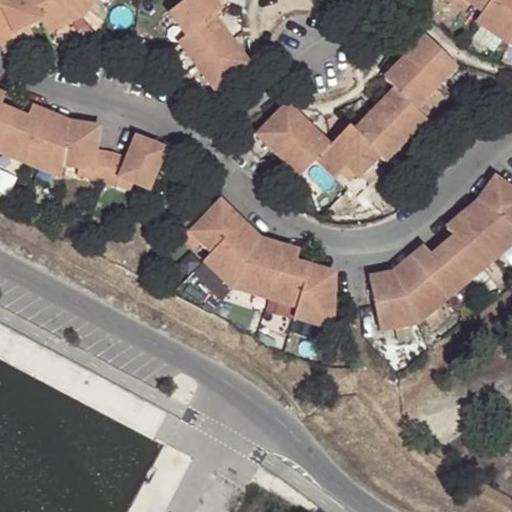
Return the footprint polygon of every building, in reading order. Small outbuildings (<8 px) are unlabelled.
[(0,0),(0,38),(29,26),(38,23),(42,32),(80,17),(94,0),(0,0)] [(215,0),(185,0),(170,11),(188,35),(181,41),(215,87),(250,62),(216,15),(222,10),(215,0)] [(511,0),(491,0),(487,7),(481,15),(507,34),(511,34),(511,0)] [(0,38),(0,42),(3,49),(33,37),(29,26),(0,38)] [(393,89),(356,129),(382,154),(387,158),(425,116),(418,108),(454,67),(422,39),(386,80),(393,89)] [(0,144),(64,172),(66,162),(78,163),(90,163),(90,172),(89,178),(102,179),(115,185),(116,182),(120,175),(132,181),(148,189),(164,158),(160,146),(142,136),(131,156),(118,150),(99,147),(101,124),(71,120),(69,130),(58,125),(62,116),(33,104),(28,115),(2,103),(6,94),(0,91),(0,144)] [(331,144),(288,108),(277,118),(263,139),(305,173),(322,156),(340,169),(343,166),(349,159),(360,167),(364,171),(382,154),(356,129),(351,122),(331,144)] [(69,130),(71,120),(62,116),(58,125),(69,130)] [(349,159),(343,166),(354,175),(360,167),(349,159)] [(78,163),(77,171),(90,172),(90,163),(78,163)] [(120,175),(116,182),(129,187),(132,181),(120,175)] [(511,234),(510,233),(511,230),(511,199),(492,188),(476,212),(483,218),(478,226),(468,219),(447,236),(453,244),(433,262),(424,255),(404,273),(410,280),(401,286),(387,289),(386,281),(371,284),(374,299),(375,310),(378,325),(378,329),(380,332),(419,326),(511,247),(511,234)] [(483,218),(476,212),(468,219),(478,226),(483,218)] [(192,224),(176,239),(190,252),(196,245),(207,254),(213,260),(204,268),(233,297),(298,313),(295,324),(330,340),(334,293),(319,288),(322,281),(297,273),(300,263),(274,254),(271,263),(259,258),(252,251),(258,243),(227,213),(211,228),(199,217),(192,224)] [(264,251),(258,243),(252,251),(259,258),(264,251)] [(196,245),(190,252),(200,260),(207,254),(196,245)] [(264,251),(259,258),(271,263),(274,254),(264,251)] [(396,279),(401,286),(410,280),(404,273),(396,279)] [(396,279),(386,281),(387,289),(401,286),(396,279)] [(319,288),(334,293),(334,285),(322,281),(319,288)]
